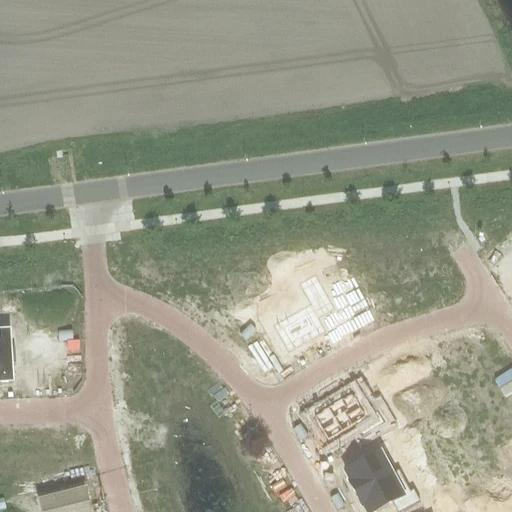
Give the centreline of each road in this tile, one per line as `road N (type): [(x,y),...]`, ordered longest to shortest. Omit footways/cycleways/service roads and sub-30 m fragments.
road 1 (unclassified): [(87,194),(511,136)]
road 2 (residential): [(262,407),(357,351),(491,301)]
road 3 (residential): [(262,407),(159,310),(97,301)]
road 4 (residential): [(324,511),(262,407)]
